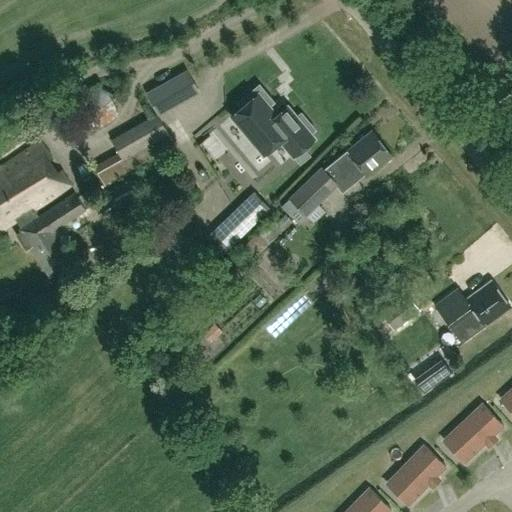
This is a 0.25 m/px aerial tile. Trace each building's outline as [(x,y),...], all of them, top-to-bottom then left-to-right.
[(313,131),(299,114),(295,118),(286,107),(275,116),(267,107),(272,103),(257,86),(236,104),(240,108),(238,110),(230,117),(262,155),(278,141),(292,157),(312,139),(309,135),(313,131)] [(99,87),(82,97),(83,115),(100,124),(116,114),(116,95),(99,87)] [(174,143),(157,113),(127,130),(112,139),(119,151),(94,166),(104,183),(127,170),(174,143)] [(392,155),(371,129),(346,149),(323,168),(343,189),(365,171),(367,175),(392,155)] [(16,217),(19,222),(34,213),(31,209),(68,185),(59,171),(48,175),(42,164),(50,157),(39,141),(0,166),(0,225),(1,227),(16,217)] [(289,199),(305,215),(336,185),(320,169),(289,199)] [(127,200),(140,193),(132,178),(127,180),(110,190),(119,205),(127,200)] [(254,191),(220,224),(211,234),(219,243),(214,249),(221,255),(236,240),(269,207),(254,191)] [(37,217),(34,213),(19,222),(22,227),(18,229),(20,231),(16,234),(25,248),(29,245),(49,276),(73,260),(66,249),(61,253),(52,239),(55,237),(51,231),(84,210),(73,193),(37,217)] [(463,300),(455,290),(435,305),(462,342),(486,324),(486,325),(511,306),(491,279),(463,300)] [(382,312),(383,314),(377,318),(387,331),(393,327),(394,328),(419,309),(406,293),(382,312)] [(475,415),(451,437),(469,456),(484,441),(485,442),(486,441),(485,440),(492,434),(493,434),(494,433),(493,433),(503,424),(482,401),(471,411),(475,415)] [(417,457),(395,480),(413,498),(428,483),(429,482),(428,482),(435,475),(436,475),(436,474),(445,465),(423,443),(413,453),(417,457)] [(362,500),(350,511),(386,511),(391,508),(369,486),(359,496),(362,500)]
